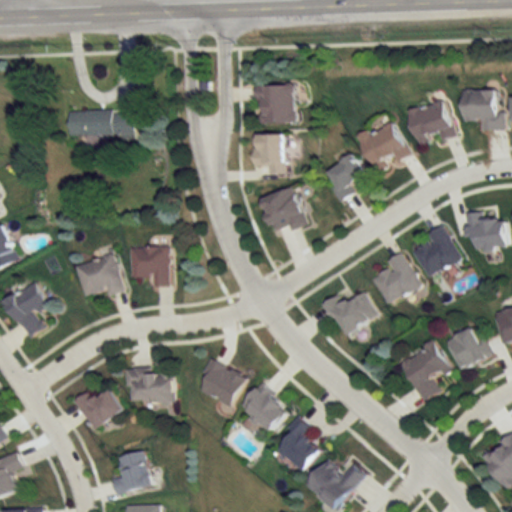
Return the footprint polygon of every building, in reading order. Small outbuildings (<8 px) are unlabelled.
[(258,85),(259,123),(298,122),(297,84),(258,85)] [(483,129),(507,129),(507,112),(498,112),(497,89),(465,89),(465,118),(483,118),(483,129)] [(409,110),(420,144),(441,137),(443,142),(457,137),(444,99),(409,110)] [(71,135),(136,133),(136,109),(71,111),(71,135)] [(378,171),(390,166),(386,159),(395,155),(398,161),(412,154),(394,119),(360,135),(378,171)] [(287,133),(257,134),(257,166),(270,165),(270,175),(287,174),(287,133)] [(357,191),(352,185),(368,174),(354,153),(324,174),(344,200),(357,191)] [(307,226),(295,187),(262,197),(274,236),(307,226)] [(468,213),(471,249),(508,246),(506,217),(485,219),(485,211),(468,213)] [(0,267),(20,260),(5,224),(0,226),(0,267)] [(431,240),(414,250),(430,277),(463,258),(444,224),(427,233),(431,240)] [(170,247),(133,248),(133,278),(153,278),(153,287),(171,287),(170,247)] [(387,303),(421,288),(405,252),(388,259),(392,268),(375,276),(387,303)] [(76,266),(86,297),(106,290),(108,297),(125,291),(114,254),(76,266)] [(51,307),(36,282),(6,300),(30,338),(47,328),(39,315),(51,307)] [(348,338),(380,314),(363,291),(344,305),(337,295),(324,305),(348,338)] [(511,308),(497,312),(505,344),(511,342),(511,308)] [(492,356),(477,326),(448,340),(463,371),(492,356)] [(424,403),(442,392),(435,380),(451,371),(434,342),(400,362),(424,403)] [(247,376),(210,360),(198,391),(234,406),(247,376)] [(127,388),(134,388),(134,403),(175,403),(175,370),(127,370),(127,388)] [(242,404),(270,431),(290,411),(262,384),(242,404)] [(90,393),(77,400),(93,430),(124,413),(112,390),(93,399),(90,393)] [(307,436),(313,429),(301,418),(275,446),(302,471),(322,450),(307,436)] [(0,424),(0,423),(0,445),(10,439),(0,424)] [(511,480),(511,434),(482,454),(504,487),(511,480)] [(146,451),(119,457),(124,477),(114,480),(118,495),(154,486),(146,451)] [(0,497),(21,490),(14,472),(24,469),(19,453),(0,459),(0,497)] [(307,483),(336,509),(367,476),(353,464),(344,473),(329,459),(307,483)]
